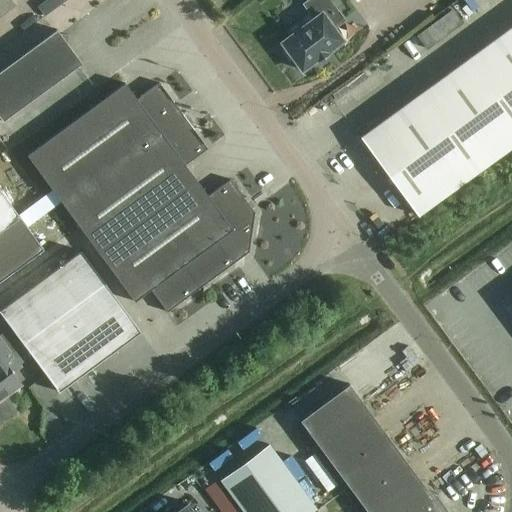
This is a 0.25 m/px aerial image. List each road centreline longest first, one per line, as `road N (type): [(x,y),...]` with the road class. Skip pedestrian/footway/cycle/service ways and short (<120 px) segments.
road 1 (unclassified): [(0,496),(346,237)]
road 2 (unclassified): [(346,237),(172,0)]
road 3 (unclassified): [(511,456),(346,237)]
